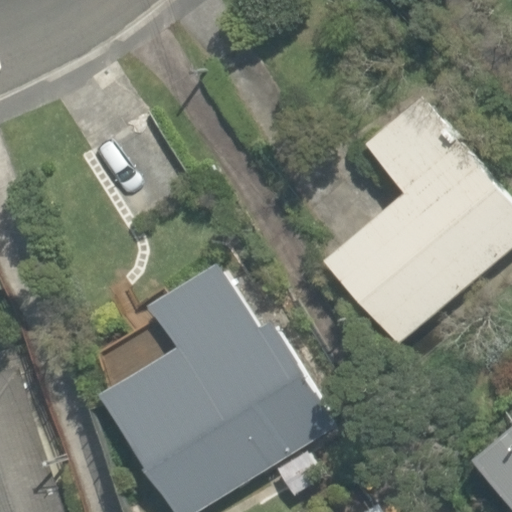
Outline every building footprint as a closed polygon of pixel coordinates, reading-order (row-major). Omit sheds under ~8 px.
[(343,267),(421,356),(511,276),(511,185),(438,101),(383,150),(424,197),(343,267)] [(113,417),(186,511),(234,511),(347,425),(233,278),(174,323),(196,352),(113,417)] [(73,511),(33,375),(0,385),(0,511),(73,511)] [(511,468),(494,485),(511,505),(511,468)] [(442,511),(436,503),(421,511),(442,511)]
